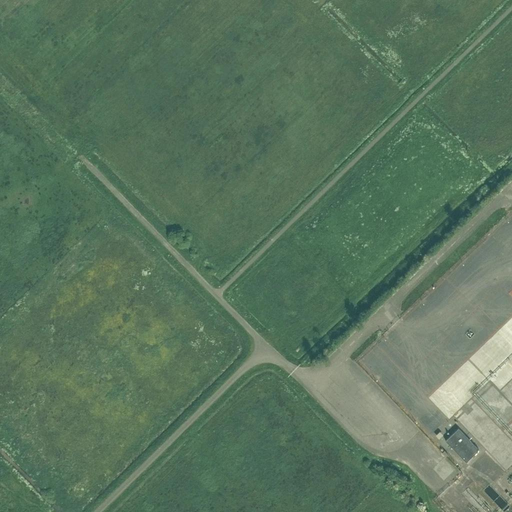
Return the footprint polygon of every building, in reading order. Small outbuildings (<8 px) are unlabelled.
[(511,320),(471,358),(489,377),(502,390),(511,380),(511,320)] [(461,370),(431,398),(450,418),(474,396),(468,389),(474,384),(461,370)] [(482,384),(486,379),(480,375),(477,380),(482,384)] [(473,401),(457,416),(482,442),(492,432),(487,427),(492,421),(473,401)] [(478,449),(458,428),(445,440),(466,461),(478,449)] [(446,459),(436,469),(446,480),(456,470),(446,459)]
